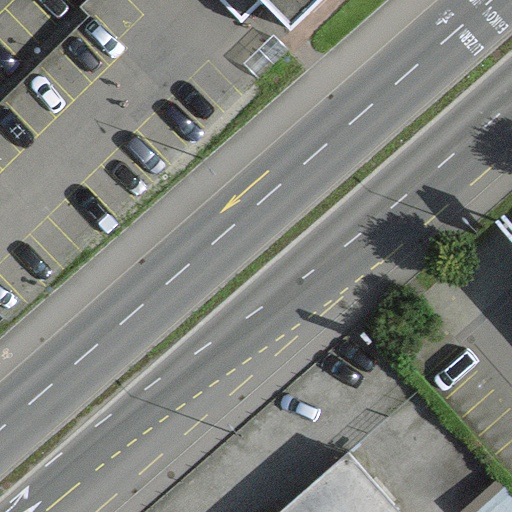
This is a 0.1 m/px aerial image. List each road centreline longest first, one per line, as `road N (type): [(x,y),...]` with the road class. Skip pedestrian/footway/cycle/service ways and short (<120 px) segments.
road 1 (primary): [(504,0),(0,427)]
road 2 (primary): [(52,511),(511,112)]
road 3 (unknown): [(229,511),(357,391)]
